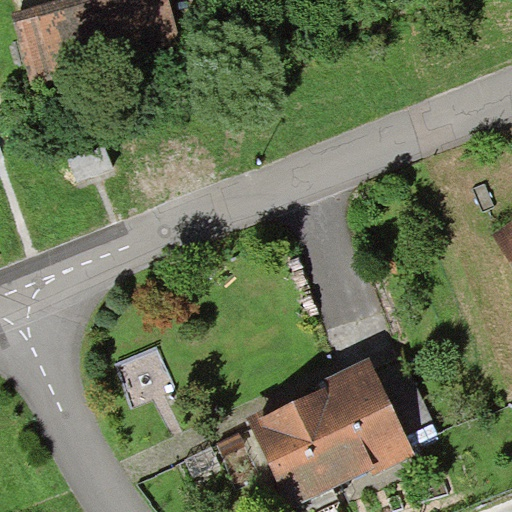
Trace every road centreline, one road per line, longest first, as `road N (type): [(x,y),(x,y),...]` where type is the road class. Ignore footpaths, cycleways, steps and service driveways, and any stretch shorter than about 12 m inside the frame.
road 1 (residential): [(8,294),(511,89)]
road 2 (residential): [(98,511),(8,294)]
